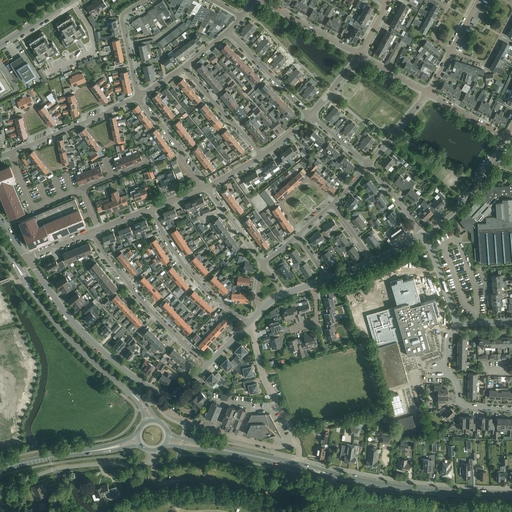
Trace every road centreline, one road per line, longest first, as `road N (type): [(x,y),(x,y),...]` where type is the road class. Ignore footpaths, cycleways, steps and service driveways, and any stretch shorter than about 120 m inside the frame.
road 1 (tertiary): [(149,420),(57,323),(0,242)]
road 2 (primary): [(511,496),(409,489),(297,466)]
road 3 (residential): [(208,363),(131,290),(90,232)]
road 4 (unclassified): [(0,487),(61,467),(153,463),(153,451)]
road 5 (residential): [(129,374),(71,319),(26,258)]
road 6 (residential): [(150,208),(186,272),(248,323)]
road 7 (residential): [(161,413),(272,447),(298,443)]
road 8 (residential): [(421,235),(469,194),(506,136)]
road 9 (residential): [(298,443),(248,323)]
